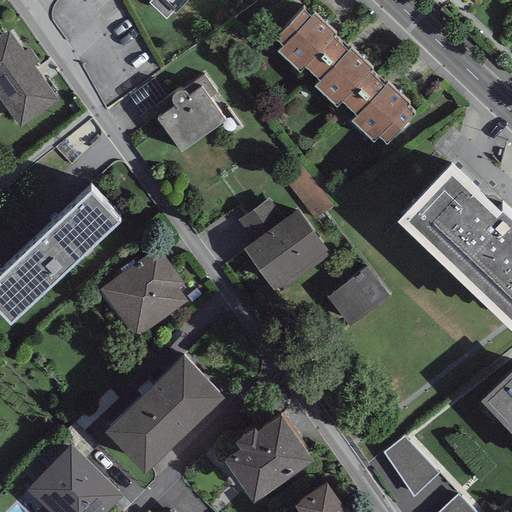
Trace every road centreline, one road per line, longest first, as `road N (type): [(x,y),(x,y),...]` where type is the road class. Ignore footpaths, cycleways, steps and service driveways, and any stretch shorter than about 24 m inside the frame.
road 1 (residential): [(27,0),(383,511)]
road 2 (residential): [(511,110),(396,0)]
